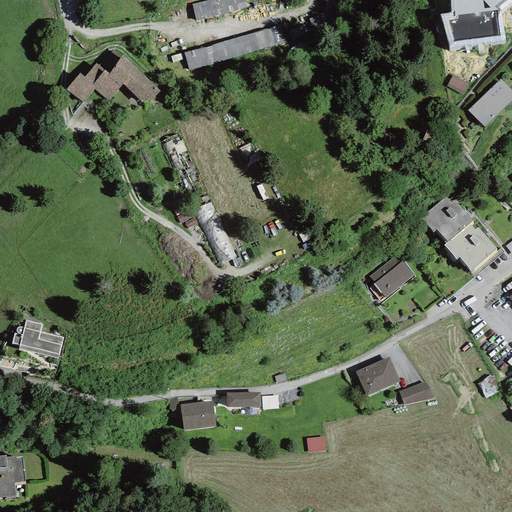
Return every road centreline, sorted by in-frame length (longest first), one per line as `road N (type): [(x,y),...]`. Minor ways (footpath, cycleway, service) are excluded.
road 1 (residential): [(511,273),(486,296),(346,368),(279,388),(106,401),(0,372)]
road 2 (track): [(67,122),(101,137),(139,206),(182,233),(213,270),(237,273),(289,250)]
